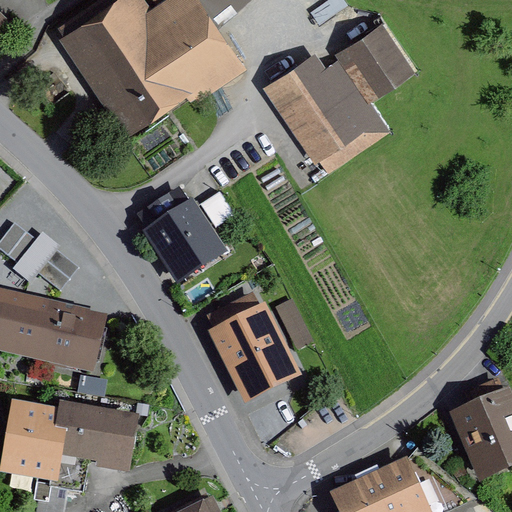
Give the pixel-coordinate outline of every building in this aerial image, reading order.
[(142,0),(118,0),(58,39),(124,141),(238,68),(203,14),(190,0),(157,21),(142,0)] [(189,0),(190,0),(203,14),(223,34),(256,0),(189,0)] [(336,59),(369,109),(416,77),(383,28),(336,59)] [(316,54),(266,90),(330,178),(389,135),(369,109),(338,65),(329,71),(316,54)] [(216,226),(236,214),(222,191),(202,203),(216,226)] [(190,208),(141,239),(176,293),(225,261),(190,208)] [(17,219),(0,240),(0,246),(14,258),(34,233),(17,219)] [(0,264),(0,356),(95,374),(104,325),(48,315),(55,274),(0,264)] [(217,327),(267,304),(261,290),(211,313),(217,327)] [(298,357),(314,349),(291,306),(276,314),(298,357)] [(264,314),(208,343),(244,413),(300,384),(264,314)] [(511,404),(508,396),(451,420),(481,489),(511,475),(511,404)] [(136,423),(58,411),(56,425),(50,466),(128,478),(136,423)] [(48,479),(50,466),(56,425),(17,419),(9,473),(48,479)] [(425,511),(405,467),(330,501),(335,511),(425,511)]
